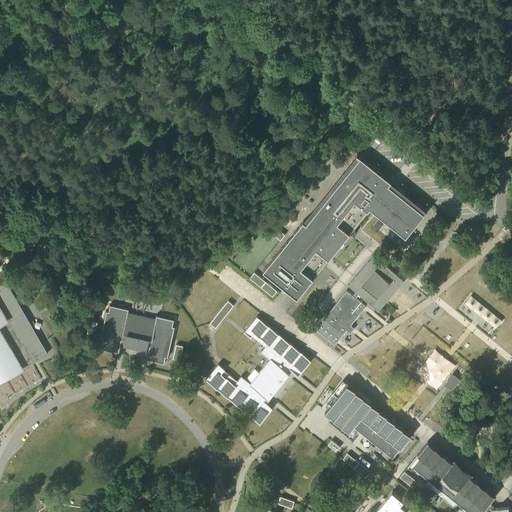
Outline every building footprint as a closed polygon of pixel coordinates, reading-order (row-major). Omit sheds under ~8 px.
[(364,93),(359,89),(350,100),(355,105),(364,93)] [(383,110),(373,102),(369,108),(378,116),(383,110)] [(392,119),(387,114),(383,119),(388,124),(392,119)] [(404,121),(400,117),(392,127),(393,127),(393,128),(394,129),(397,131),(404,121)] [(303,220),(263,270),(298,298),(323,267),(320,264),(323,261),(326,256),(329,259),(374,202),(377,205),(381,207),(376,212),(406,236),(427,210),(426,209),(424,212),(395,189),(394,191),(388,186),(392,181),(357,153),(356,154),(360,157),(307,223),(303,220)] [(379,220),(373,227),(378,230),(383,224),(379,220)] [(285,232),(272,222),(268,228),(280,238),(285,232)] [(383,262),(378,257),(377,257),(376,256),(375,256),(374,257),(369,262),(368,263),(369,263),(356,277),(356,276),(355,277),(356,277),(351,282),(351,283),(351,284),(350,284),(351,285),(351,286),(356,291),(359,293),(371,303),(370,304),(371,304),(376,308),(384,300),(387,302),(391,299),(388,296),(389,294),(391,296),(398,289),(398,288),(403,284),(403,283),(403,282),(403,281),(403,280),(397,275),(398,275),(397,274),(383,262),(383,261),(383,262)] [(7,282),(17,276),(19,275),(15,268),(3,276),(6,280),(7,282)] [(277,291),(255,272),(250,278),(273,296),(277,291)] [(0,379),(20,368),(20,369),(21,368),(18,363),(44,349),(47,354),(48,353),(7,282),(6,280),(4,281),(5,283),(0,285),(0,379)] [(347,289),(316,329),(335,344),(347,330),(350,333),(354,327),(351,325),(366,305),(356,297),(359,293),(356,291),(353,294),(347,289)] [(108,311),(106,311),(99,341),(101,342),(100,348),(118,352),(121,340),(125,340),(124,343),(145,348),(146,345),(149,346),(146,359),(165,363),(166,357),(168,357),(175,326),(173,326),(175,319),(156,315),(155,322),(127,315),(128,309),(110,304),(108,311)] [(218,363),(206,379),(260,423),(273,407),(266,402),(264,400),(267,397),(269,398),(289,373),(288,371),(290,368),(292,370),(299,375),(311,359),(257,315),(244,331),(251,337),(252,335),(255,332),(268,343),(265,346),(261,351),(270,358),(250,383),(242,375),(237,381),(235,384),(221,373),(224,370),(225,369),(218,363)] [(89,322),(86,336),(93,337),(96,323),(89,322)] [(180,360),(183,346),(176,344),(173,359),(180,360)] [(363,396),(360,398),(358,397),(354,394),(356,390),(343,380),(333,392),(337,396),(325,411),(350,431),(353,426),(393,458),(411,435),(363,396)] [(328,445),(336,451),(340,447),(331,440),(328,445)] [(481,511),(495,495),(480,483),(462,468),(464,466),(463,466),(461,468),(428,441),(408,466),(408,467),(410,465),(428,480),(425,483),(426,484),(428,480),(442,491),(437,498),(438,498),(443,492),(456,503),(454,506),(454,507),(457,503),(467,511),(481,511)] [(343,459),(366,477),(370,471),(348,453),(343,459)] [(411,477),(407,482),(411,486),(416,481),(411,477)] [(392,491),(384,501),(374,511),(372,511),(370,510),(368,511),(406,511),(408,510),(400,504),(404,500),(392,491)]
